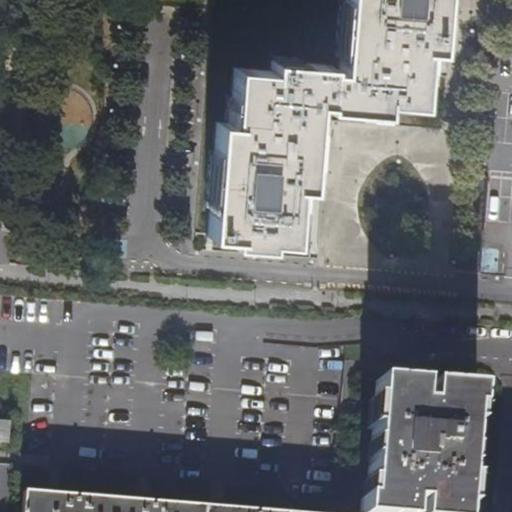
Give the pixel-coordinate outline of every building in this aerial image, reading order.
[(214,200),(208,199),(206,229),(229,230),(229,237),(265,240),(266,233),(289,236),(292,208),(293,197),(290,196),(291,181),(297,181),(305,182),(307,168),(298,167),(299,155),(302,155),(304,138),(309,139),(311,120),(309,119),(310,110),(312,110),(314,96),(324,97),(324,101),(352,103),(365,104),(365,107),(380,108),(381,97),(418,100),(420,72),(415,71),(416,60),(419,60),(421,44),(427,45),(436,46),(438,17),(433,16),(434,4),(436,4),(436,0),(347,0),(347,8),(344,8),(341,43),(343,43),(343,54),(337,53),(336,66),(326,65),(326,61),(298,59),(298,64),(288,63),(288,61),(270,59),(269,65),(234,62),(231,91),(237,91),(235,101),(234,101),(233,118),(225,117),(216,116),(214,143),(219,143),(218,154),(215,154),(213,189),(215,189),(214,200)] [(339,0),(334,53),(337,53),(343,54),(343,43),(341,43),(344,8),(347,8),(347,0),(339,0)] [(424,72),(427,45),(421,44),(419,60),(416,60),(415,71),(420,72),(424,72)] [(270,52),(270,59),(288,61),(288,63),(298,64),(298,59),(299,55),(270,52)] [(227,91),(225,117),(233,118),(234,101),(235,101),(237,91),(231,91),(227,91)] [(380,112),(380,108),(365,107),(365,104),(352,103),(352,109),(380,112)] [(298,167),(307,168),(309,139),(304,138),(302,155),(299,155),(298,167)] [(206,199),(208,199),(214,200),(215,189),(213,189),(215,154),(218,154),(219,143),(214,143),(210,142),(206,199)] [(0,350),(35,353),(33,376),(32,392),(29,422),(23,421),(21,446),(27,447),(27,454),(25,471),(50,473),(99,477),(98,483),(114,484),(114,479),(296,494),(295,499),(307,500),(308,495),(334,497),(336,473),(342,474),(344,449),(338,448),(348,330),(265,323),(265,317),(267,300),(61,284),(61,282),(2,278),(0,308),(0,350)] [(21,511),(408,511),(409,508),(417,509),(417,511),(460,511),(461,505),(463,476),(464,464),(466,447),(468,423),(469,405),(475,405),(477,386),(428,382),(427,393),(419,392),(420,381),(376,377),(375,396),(372,424),(371,438),(370,457),(368,478),(366,495),(361,495),(359,511),(322,511),(24,487),(21,511)] [(428,382),(420,381),(419,392),(427,393),(428,382)] [(0,437),(9,438),(10,419),(0,418),(0,437)] [(7,511),(12,461),(0,459),(0,511),(7,511)]
